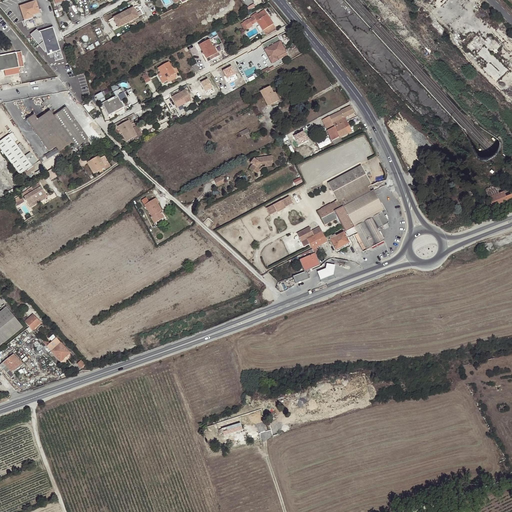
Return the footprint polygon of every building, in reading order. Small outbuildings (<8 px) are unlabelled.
[(20,6),(25,21),(34,18),(33,16),(40,14),(36,1),(20,6)] [(114,18),(119,28),(139,18),(134,8),(114,18)] [(277,30),(271,20),(264,11),(257,15),(256,13),(253,15),(258,23),(266,36),(277,30)] [(244,23),(245,25),(248,30),(253,27),(251,24),(248,20),(244,23)] [(37,29),(31,34),(45,52),(46,52),(47,55),(53,53),(55,61),(63,59),(53,28),(39,33),(37,29)] [(280,42),(277,36),(262,45),(272,64),(273,63),(274,63),(275,62),(276,61),(287,56),(286,52),(285,50),(285,49),(284,48),(283,46),(282,44),(280,42)] [(213,48),(209,41),(199,46),(208,62),(220,56),(215,47),(213,48)] [(0,71),(4,70),(18,68),(24,67),(21,52),(0,55),(0,71)] [(171,68),(172,68),(169,62),(158,69),(162,75),(159,77),(163,83),(167,81),(168,83),(176,78),(174,74),(171,68)] [(199,70),(196,64),(191,66),(195,73),(199,70)] [(18,68),(4,70),(5,76),(19,74),(18,68)] [(150,80),(147,74),(142,76),(146,83),(150,80)] [(278,102),(273,93),(270,87),(260,92),(268,107),(278,102)] [(127,100),(121,89),(113,93),(116,98),(109,103),(108,101),(102,104),(109,116),(124,108),(121,102),(127,100)] [(97,100),(104,96),(102,91),(95,95),(97,100)] [(185,91),(172,98),(175,104),(184,99),(187,103),(191,101),(185,91)] [(342,119),(345,117),(354,113),(350,106),(322,120),(325,127),(332,124),(334,128),(327,131),(332,141),(340,137),(352,131),(347,121),(344,123),(342,119)] [(50,112),(44,117),(69,145),(72,143),(75,149),(88,139),(66,108),(54,117),(50,112)] [(69,145),(44,117),(38,121),(34,116),(27,121),(48,152),(55,147),(59,152),(69,145)] [(137,136),(129,121),(117,127),(126,142),(137,136)] [(32,166),(9,135),(0,142),(0,148),(19,175),(32,166)] [(329,137),(317,142),(320,148),(332,143),(329,137)] [(334,145),(342,141),(340,137),(332,141),(334,145)] [(94,174),(99,172),(102,170),(105,168),(106,168),(105,166),(109,164),(104,156),(100,159),(99,156),(90,162),(89,159),(86,161),(84,158),(82,159),(79,155),(73,158),(79,168),(87,163),(94,174)] [(265,162),(265,164),(266,167),(274,166),(272,156),(255,159),(252,164),(253,165),(250,169),(258,175),(261,170),(259,168),(257,167),(260,163),(265,162)] [(362,166),(328,184),(338,202),(372,185),(362,166)] [(25,185),(35,179),(34,176),(28,180),(27,178),(21,181),(25,185)] [(222,176),(214,179),(218,187),(226,184),(222,176)] [(24,186),(23,183),(18,186),(17,186),(7,192),(8,195),(19,189),(24,186)] [(44,196),(46,199),(48,197),(41,187),(39,188),(37,184),(27,190),(29,194),(24,197),(29,205),(44,196)] [(344,209),(372,194),(370,189),(373,187),(372,185),(338,202),(336,203),(340,211),(344,209)] [(490,188),(485,190),(487,194),(489,198),(496,195),(501,205),(511,200),(511,197),(511,195),(506,197),(503,192),(499,194),(497,188),(491,186),(490,187),(490,188)] [(473,196),(469,190),(458,197),(463,204),(473,196)] [(382,214),(386,212),(375,192),(372,194),(344,209),(355,229),(382,214)] [(17,206),(24,201),(20,195),(13,200),(17,206)] [(496,195),(489,198),(493,209),(501,205),(496,195)] [(31,208),(46,199),(44,196),(29,205),(31,208)] [(267,209),(269,213),(276,209),(278,212),(287,207),(285,204),(292,201),(290,197),(267,209)] [(159,219),(160,220),(164,218),(161,212),(162,211),(157,204),(159,203),(156,198),(144,205),(152,217),(150,217),(153,222),(159,219)] [(340,211),(336,203),(318,212),(322,220),(335,213),(340,211)] [(347,234),(355,229),(344,209),(340,211),(335,213),(347,234)] [(354,236),(364,254),(385,242),(378,230),(388,225),(382,214),(355,229),(358,234),(354,236)] [(314,235),(321,231),(320,228),(312,232),(310,228),(302,232),(307,241),(307,240),(307,239),(314,235)] [(358,234),(355,229),(347,234),(350,239),(354,236),(358,234)] [(314,235),(320,246),(327,242),(321,231),(314,235)] [(329,237),(330,240),(336,250),(349,243),(344,232),(336,236),(335,235),(332,237),(332,236),(329,237)] [(307,240),(312,250),(314,253),(318,251),(316,248),(320,246),(314,235),(307,239),(307,240)] [(507,235),(478,245),(480,250),(481,250),(483,254),(489,252),(488,249),(506,243),(506,241),(508,240),(507,235)] [(300,260),(304,270),(304,271),(320,265),(315,253),(314,253),(300,260)] [(337,268),(328,266),(327,271),(319,274),(322,283),(335,278),(337,268)] [(305,274),(305,272),(293,277),(295,284),(310,278),(308,273),(305,274)] [(0,345),(23,327),(6,307),(0,312),(0,345)] [(41,327),(45,324),(39,317),(34,321),(31,318),(26,321),(30,325),(29,325),(35,332),(39,329),(41,331),(43,329),(41,327)] [(49,327),(45,324),(41,327),(43,329),(46,332),(50,329),(48,328),(49,327)] [(44,343),(51,351),(60,362),(70,353),(56,338),(50,344),(47,340),(44,343)] [(12,373),(23,364),(14,353),(3,362),(12,373)] [(81,368),(85,365),(81,360),(77,364),(81,368)] [(242,430),(240,423),(222,429),(219,430),(219,434),(223,433),(224,436),(242,430)]
